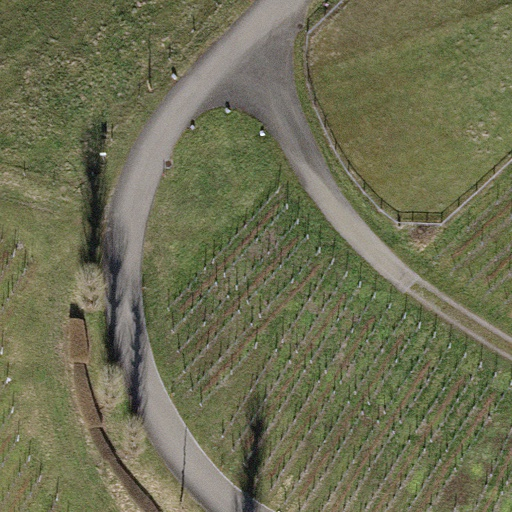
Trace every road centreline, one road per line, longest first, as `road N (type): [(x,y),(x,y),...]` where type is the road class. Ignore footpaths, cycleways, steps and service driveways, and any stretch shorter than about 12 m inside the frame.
road 1 (unclassified): [(293,0),(161,144),(122,231),(130,355),(182,451),(241,511)]
road 2 (track): [(240,53),(371,255),(442,312),(511,353)]
road 3 (track): [(0,188),(47,214),(59,252),(52,341),(74,442),(110,511)]
